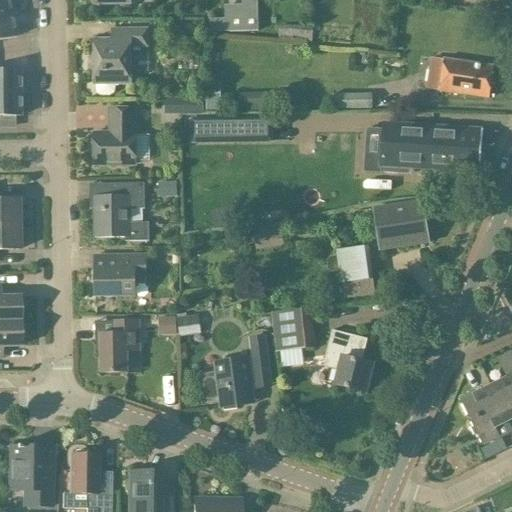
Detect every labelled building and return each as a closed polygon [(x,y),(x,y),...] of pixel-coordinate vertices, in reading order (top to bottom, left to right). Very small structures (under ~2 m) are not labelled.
[(0,0),(0,17),(12,15),(9,0),(0,0)] [(211,22),(211,34),(260,32),(258,0),(242,0),(243,6),(225,7),(226,21),(211,22)] [(0,40),(17,37),(12,15),(0,17),(0,40)] [(111,41),(94,41),(95,85),(95,88),(95,93),(100,96),(110,96),(113,93),(115,88),(115,85),(131,85),(131,48),(148,48),(148,29),(111,29),(111,41)] [(495,68),(444,60),(439,91),(490,99),(495,68)] [(0,94),(21,94),(21,71),(0,70),(0,94)] [(220,110),(219,82),(204,82),(205,110),(220,110)] [(0,117),(15,117),(21,117),(21,94),(0,94),(0,117)] [(331,94),(331,108),(371,108),(371,94),(331,94)] [(96,165),(136,164),(136,110),(112,111),(112,135),(96,135),(96,165)] [(192,118),(193,143),(271,142),(271,117),(192,118)] [(400,168),(481,174),(484,131),(385,124),(382,167),(382,173),(399,174),(400,168)] [(213,154),(214,146),(188,145),(188,154),(213,154)] [(95,197),(95,210),(96,238),(125,238),(126,242),(150,242),(150,223),(146,223),(131,223),(131,210),(146,210),(145,184),(113,184),(113,197),(95,197)] [(18,200),(0,200),(0,225),(19,225),(18,200)] [(423,202),(375,209),(382,252),(430,244),(423,202)] [(19,225),(0,225),(0,250),(19,250),(19,225)] [(282,226),(254,230),(258,253),(286,248),(282,226)] [(337,252),(342,285),(370,280),(369,273),(373,273),(369,248),(350,251),(349,250),(337,252)] [(145,256),(117,256),(95,257),(95,297),(135,297),(135,286),(146,286),(145,256)] [(373,295),(372,281),(354,283),(355,296),(373,295)] [(0,322),(21,322),(20,297),(1,298),(1,285),(0,285),(0,322)] [(273,313),(277,353),(316,349),(311,309),(273,313)] [(158,333),(176,334),(178,318),(160,317),(158,333)] [(199,317),(178,320),(180,339),(202,336),(199,317)] [(21,322),(0,322),(0,347),(21,347),(21,322)] [(128,373),(128,346),(140,346),(140,322),(116,322),(116,334),(101,335),(102,374),(128,373)] [(342,333),(333,331),(324,367),(341,371),(337,385),(347,388),(346,388),(365,393),(372,364),(363,362),(368,340),(342,333)] [(253,386),(272,384),(266,338),(251,340),(253,358),(216,363),(217,372),(204,374),(205,379),(204,383),(205,392),(207,396),(208,401),(220,400),(222,408),(225,408),(225,411),(238,409),(237,406),(255,404),(253,386)] [(511,378),(463,402),(473,422),(511,403),(511,359),(507,362),(511,371),(511,378)] [(485,447),(500,440),(496,432),(508,425),(511,423),(511,403),(473,422),(475,426),(472,429),(476,438),(481,437),(485,447)] [(41,447),(11,447),(10,491),(25,491),(25,507),(52,508),(53,478),(40,477),(41,447)] [(98,499),(99,473),(99,455),(71,455),(70,494),(63,494),(62,509),(87,510),(97,510),(97,511),(112,511),(112,499),(98,499)] [(129,511),(171,511),(172,499),(157,498),(158,487),(160,487),(160,473),(131,472),(129,511)] [(241,511),(242,501),(195,500),(194,511),(241,511)]
